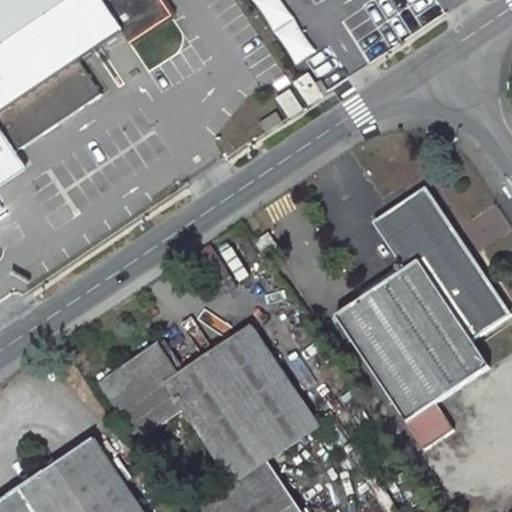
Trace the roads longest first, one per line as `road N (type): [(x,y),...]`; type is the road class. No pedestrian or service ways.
road 1 (tertiary): [(0,351),(434,59)]
road 2 (unclassified): [(434,59),(511,170)]
